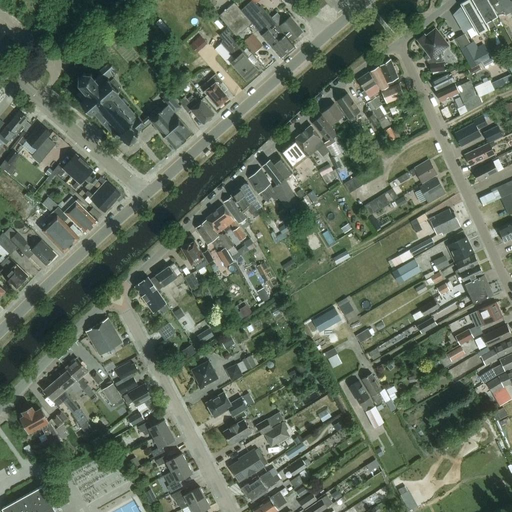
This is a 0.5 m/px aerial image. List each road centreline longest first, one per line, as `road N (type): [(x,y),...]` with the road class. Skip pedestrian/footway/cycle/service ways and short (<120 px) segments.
road 1 (residential): [(399,42),(353,74),(115,295)]
road 2 (residential): [(511,291),(399,42)]
road 3 (residential): [(230,511),(115,295)]
road 4 (tertiary): [(146,194),(327,34)]
road 5 (tertiary): [(0,332),(146,194)]
road 6 (tertiary): [(146,194),(0,68)]
road 7 (residential): [(0,410),(115,295)]
